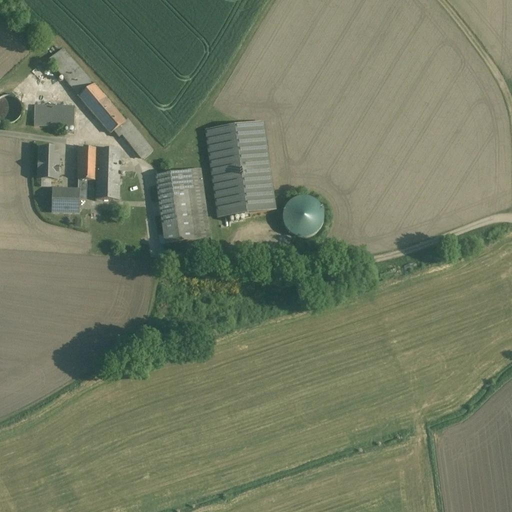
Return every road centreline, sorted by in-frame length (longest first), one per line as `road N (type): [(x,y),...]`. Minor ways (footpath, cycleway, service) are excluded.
road 1 (track): [(0,419),(91,373),(127,343),(149,311),(158,262)]
road 2 (track): [(511,106),(442,0)]
